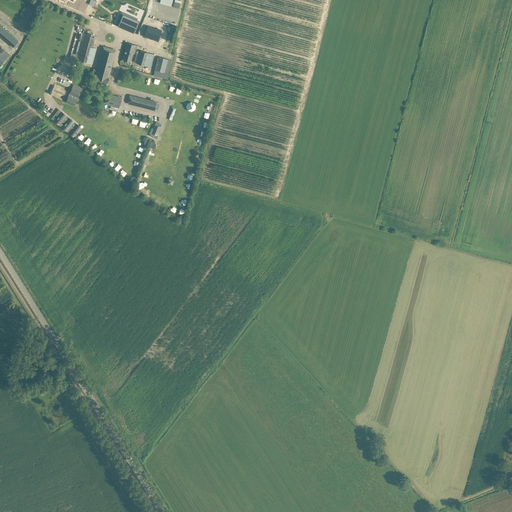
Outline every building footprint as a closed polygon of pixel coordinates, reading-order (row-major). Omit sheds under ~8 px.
[(28,7),(22,18),(28,21),(34,11),(28,7)] [(123,15),(119,26),(126,29),(134,32),(138,22),(123,15)] [(0,25),(0,35),(13,47),(18,41),(0,25)] [(148,26),(144,37),(158,41),(161,30),(148,26)] [(83,34),(77,54),(79,55),(77,61),(88,64),(92,49),(95,37),(83,34)] [(127,43),(123,57),(131,59),(133,54),(134,54),(134,53),(135,52),(135,51),(136,45),(127,43)] [(0,65),(9,55),(0,46),(0,65)] [(93,83),(106,87),(109,78),(108,78),(116,50),(115,52),(106,50),(107,48),(103,47),(96,74),(95,74),(93,83)] [(150,67),(152,59),(153,54),(140,51),(137,63),(150,67)] [(155,69),(165,72),(168,60),(158,57),(155,69)] [(72,87),(70,93),(77,97),(80,91),(72,87)] [(103,103),(119,108),(121,97),(106,93),(103,103)] [(157,102),(130,95),(127,103),(154,111),(157,102)] [(68,96),(66,102),(73,105),(76,99),(68,96)] [(193,111),(196,104),(189,101),(186,108),(193,111)] [(54,116),(51,118),(59,125),(66,117),(61,113),(57,118),(54,116)] [(68,119),(62,127),(67,131),(73,123),(68,119)] [(76,125),(69,133),(74,137),(81,129),(76,125)] [(151,133),(157,135),(161,127),(155,125),(151,133)] [(175,181),(171,177),(166,181),(170,185),(175,181)]
